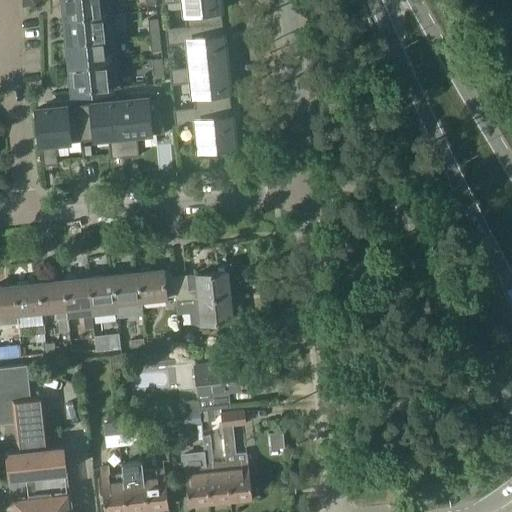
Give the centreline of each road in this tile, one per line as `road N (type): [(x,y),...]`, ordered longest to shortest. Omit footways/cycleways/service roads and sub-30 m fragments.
road 1 (primary): [(369,0),(397,82),(511,312)]
road 2 (residential): [(338,511),(305,193)]
road 3 (residential): [(26,212),(305,193)]
road 4 (residential): [(4,0),(26,212)]
road 5 (residential): [(305,193),(285,0)]
road 6 (primary): [(511,160),(418,0)]
